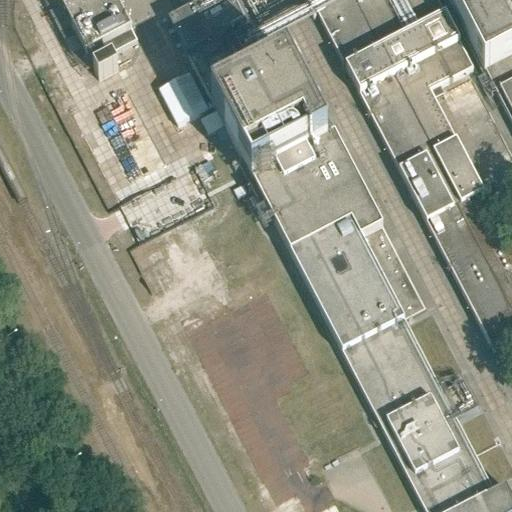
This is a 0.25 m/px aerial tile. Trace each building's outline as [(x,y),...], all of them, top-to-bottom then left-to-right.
[(57,0),(88,60),(95,56),(102,69),(113,63),(138,50),(132,37),(112,0),(57,0)] [(511,511),(511,502),(506,492),(494,498),(457,427),(480,415),(465,386),(443,398),(405,324),(425,314),(332,130),(322,135),(288,67),(271,76),(232,0),(216,0),(172,22),(300,275),(343,357),(424,511),(511,511)] [(511,248),(431,93),(382,0),(310,0),(348,71),(342,75),(356,102),(362,99),(502,367),(511,362),(511,248)] [(382,0),(431,93),(474,71),(437,0),(382,0)] [(511,0),(447,0),(487,75),(511,124),(511,0)] [(118,73),(113,63),(102,69),(95,72),(100,82),(118,73)] [(188,78),(157,94),(175,131),(207,115),(188,78)]
